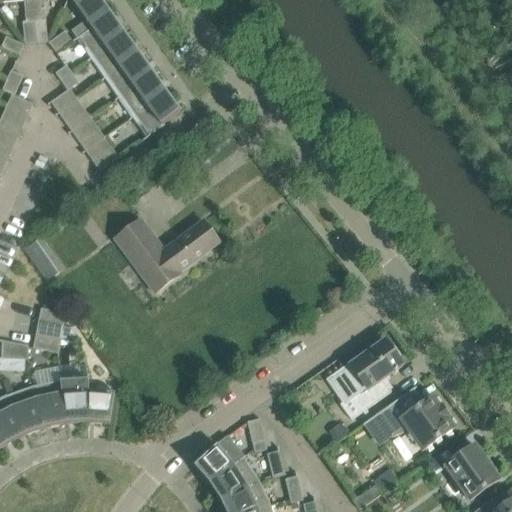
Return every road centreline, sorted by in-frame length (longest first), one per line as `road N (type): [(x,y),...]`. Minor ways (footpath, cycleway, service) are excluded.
road 1 (unclassified): [(179,0),(408,287)]
road 2 (residential): [(123,511),(174,455),(408,287)]
road 3 (unclassified): [(408,287),(511,411)]
